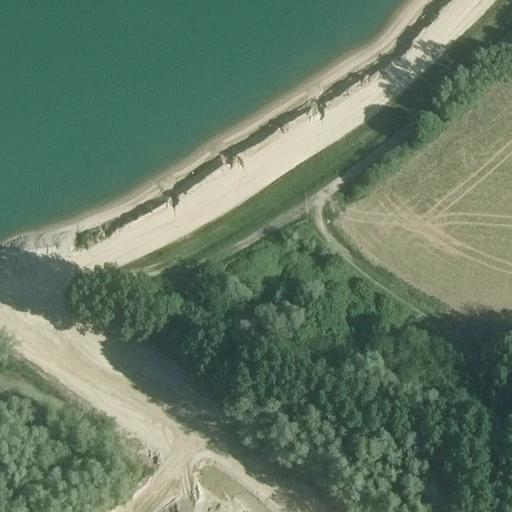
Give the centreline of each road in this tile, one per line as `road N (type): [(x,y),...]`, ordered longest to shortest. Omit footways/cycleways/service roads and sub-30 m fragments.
road 1 (track): [(322,511),(60,346)]
road 2 (track): [(314,201),(511,34)]
road 3 (track): [(314,201),(188,273)]
